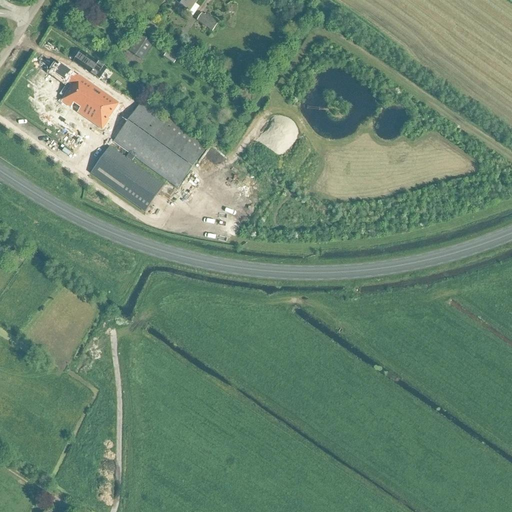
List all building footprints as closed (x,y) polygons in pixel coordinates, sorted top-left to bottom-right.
[(193,17),(199,8),(194,4),(196,0),(172,0),(187,11),(186,12),(193,17)] [(212,32),(217,24),(219,22),(201,11),(196,21),(212,32)] [(142,60),(153,44),(140,35),(129,51),(142,60)] [(174,64),(181,54),(171,47),(164,57),(174,64)] [(101,80),(108,70),(81,52),(74,61),(101,80)] [(61,65),(54,74),(72,86),(65,97),(66,98),(62,102),(71,109),(75,104),(81,109),(78,113),(102,131),(110,120),(109,119),(119,105),(79,77),(61,65)] [(178,188),(207,149),(143,103),(113,143),(130,154),(126,159),(131,162),(134,158),(178,188)] [(109,148),(90,174),(145,213),(164,187),(131,163),(126,160),(109,148)] [(195,185),(186,202),(199,210),(209,192),(195,185)] [(20,260),(25,254),(16,247),(10,253),(20,260)]
